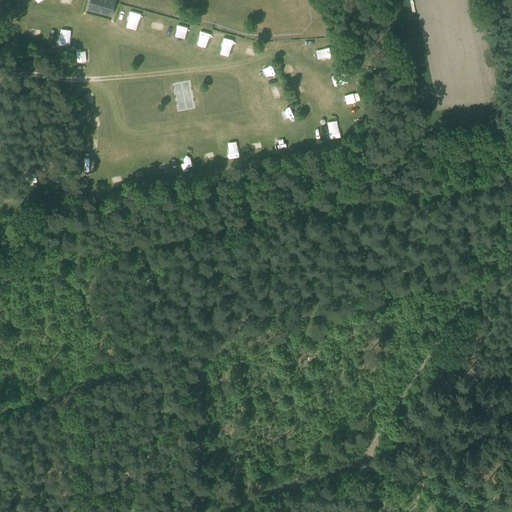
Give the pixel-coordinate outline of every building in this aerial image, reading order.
[(92,9),(92,11),(111,16),(115,0),(114,0),(94,0),(95,1),(98,1),(95,11),(92,10),(93,9),(92,9)] [(128,20),(137,23),(140,13),(131,10),(128,20)] [(173,33),(184,36),(187,27),(176,23),(173,33)] [(206,46),(210,33),(200,30),(196,43),(206,46)] [(230,52),(231,38),(223,37),(221,51),(230,52)] [(244,53),(253,56),(257,46),(248,43),(244,53)] [(85,50),(76,51),(77,61),(87,60),(85,50)] [(296,62),(282,66),(284,74),(298,70),(296,62)] [(273,64),(263,66),(265,76),(275,75),(273,64)] [(293,82),(295,89),(309,84),(307,77),(293,82)] [(270,88),(274,99),(285,95),(281,84),(270,88)] [(292,106),(281,109),(283,118),(294,116),(292,106)] [(89,117),(90,127),(100,125),(98,115),(89,117)] [(325,137),(335,136),(334,125),(324,126),(325,137)] [(237,147),(227,148),(228,157),(238,156),(237,147)]
